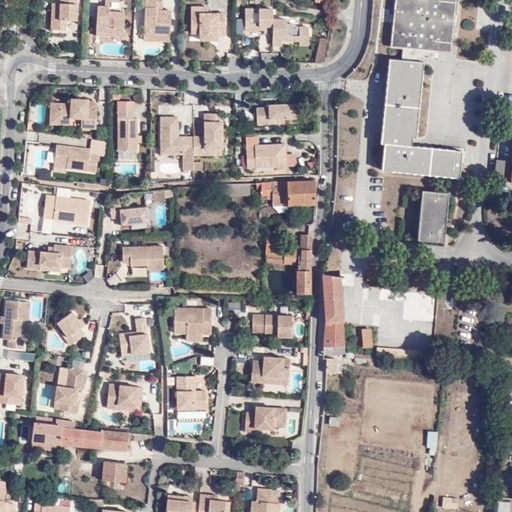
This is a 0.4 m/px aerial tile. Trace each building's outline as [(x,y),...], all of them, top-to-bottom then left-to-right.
[(72,24),(73,1),(63,0),(57,0),(57,3),(57,10),(47,10),(46,32),(60,33),(60,23),(72,24)] [(118,0),(104,0),(105,9),(96,9),(96,41),(111,41),(111,44),(124,44),(124,41),(127,41),(127,37),(124,37),(124,15),(109,15),(109,6),(118,6),(118,0)] [(151,35),(167,36),(168,12),(160,11),(160,0),(141,0),(139,33),(151,33),(151,35)] [(400,49),(431,52),(447,53),(452,0),(392,0),(388,47),(400,49)] [(206,10),(188,10),(189,37),(196,37),(197,45),(218,45),(218,39),(224,39),(223,17),(207,18),(206,10)] [(270,12),(243,12),(243,34),(264,34),(263,37),(271,37),(271,50),(280,50),(280,45),(297,45),(297,50),(308,50),(308,31),(294,31),(294,28),(284,28),(284,22),(270,22),(270,12)] [(325,45),(325,41),(328,34),(321,32),(319,42),(313,66),(319,67),(320,61),(325,45)] [(139,41),(151,42),(151,35),(151,33),(139,33),(139,41)] [(399,62),(410,63),(410,57),(430,58),(431,52),(400,49),(399,62)] [(440,178),(443,152),(402,148),(403,139),(412,140),(416,105),(420,64),(410,63),(399,62),(386,61),(378,145),(382,146),(379,172),(440,178)] [(68,106),(48,106),(47,128),(69,129),(69,123),(80,123),(80,135),(95,135),(96,113),(86,113),(87,103),(68,102),(68,106)] [(254,106),(254,125),(285,125),(285,120),(297,120),(297,103),(267,103),(266,106),(254,106)] [(136,152),(136,144),(136,135),(136,119),(132,119),(132,110),(114,110),(114,152),(136,152)] [(201,139),(201,159),(219,159),(220,116),(201,117),(201,139)] [(176,120),(159,120),(160,157),(182,157),(182,173),(191,173),(191,159),(191,139),(176,139),(176,120)] [(191,139),(191,159),(201,159),(201,139),(191,139)] [(91,152),(57,148),(56,156),(55,165),(55,169),(70,171),(70,172),(96,176),(98,158),(90,157),(91,152)] [(255,149),(246,149),(246,171),(286,170),(286,148),(255,149)] [(457,154),(443,152),(440,178),(456,180),(457,154)] [(48,164),(55,165),(56,156),(50,155),(48,164)] [(492,184),(499,184),(502,161),(494,160),(492,184)] [(312,206),(314,184),(287,182),(253,184),(253,189),(256,189),(257,196),(269,196),(269,207),(272,207),(284,206),(312,206)] [(246,196),(246,184),(218,186),(219,197),(246,196)] [(415,241),(433,244),(438,198),(439,190),(420,188),(415,241)] [(438,198),(446,199),(446,190),(439,190),(438,198)] [(165,202),(164,192),(153,193),(154,203),(165,202)] [(44,195),(40,220),(85,226),(89,201),(44,195)] [(443,245),(446,199),(438,198),(433,244),(443,245)] [(120,225),(132,224),(146,223),(149,223),(147,206),(121,208),(120,203),(109,203),(111,219),(120,218),(120,225)] [(284,214),(284,206),(272,207),(272,214),(284,214)] [(265,234),(264,251),(278,252),(278,235),(265,234)] [(309,295),(310,237),(300,238),(299,250),(297,250),(296,271),(294,271),(294,295),(309,295)] [(25,270),(37,270),(38,264),(62,268),(71,268),(72,244),(54,243),(53,251),(25,249),(25,270)] [(129,263),(129,267),(146,267),(146,271),(163,271),(163,245),(121,246),(121,263),(129,263)] [(278,252),(264,251),(263,263),(292,265),(292,253),(278,252)] [(38,264),(37,270),(62,272),(62,268),(38,264)] [(364,280),(373,281),(375,275),(380,275),(381,266),(369,265),(364,280)] [(149,272),(149,283),(165,283),(165,272),(149,272)] [(341,276),(320,275),(323,322),(320,346),(343,346),(341,276)] [(6,316),(4,325),(3,340),(9,340),(8,348),(24,350),(27,319),(29,319),(31,303),(6,300),(6,316)] [(59,334),(69,346),(84,335),(80,329),(85,324),(74,309),(56,322),(63,330),(59,334)] [(186,337),(201,338),(211,338),(211,313),(174,312),(174,336),(186,337)] [(121,356),(149,352),(146,317),(134,318),(135,331),(119,333),(121,356)] [(292,319),(252,318),(252,328),(265,328),(264,340),(291,341),(292,319)] [(265,328),(252,328),(252,340),(264,340),(265,328)] [(200,345),(201,338),(186,337),(185,345),(200,345)] [(251,383),(288,387),(291,359),(262,356),(262,360),(253,359),(251,383)] [(319,363),(318,396),(331,397),(332,363),(319,363)] [(59,410),(77,414),(78,404),(77,403),(78,391),(81,392),(85,370),(69,368),(66,386),(56,385),(53,402),(60,404),(59,410)] [(0,404),(21,407),(24,375),(0,372),(0,404)] [(175,415),(206,414),(204,398),(194,398),(193,381),(174,381),(175,415)] [(377,398),(379,385),(371,384),(369,397),(377,398)] [(142,392),(108,388),(105,411),(140,415),(142,392)] [(245,416),(245,441),(256,440),(256,435),(269,436),(269,431),(286,431),(286,412),(257,411),(257,416),(245,416)] [(127,453),(128,435),(119,434),(99,432),(99,434),(72,432),(74,422),(70,422),(56,421),(56,429),(32,426),(31,445),(127,453)] [(101,483),(123,485),(125,466),(102,464),(101,483)] [(241,485),(242,474),(235,473),(233,484),(241,485)] [(5,485),(0,484),(0,511),(14,511),(16,509),(4,505),(6,495),(5,485)] [(272,511),(273,505),(279,505),(280,492),(259,490),(258,502),(252,502),(251,511),(272,511)] [(208,494),(198,493),(197,501),(197,505),(195,511),(228,511),(230,501),(216,500),(208,499),(208,494)] [(24,496),(15,496),(14,505),(23,506),(24,496)] [(98,502),(87,502),(87,509),(97,510),(98,502)] [(195,511),(197,505),(166,502),(165,511),(195,511)]
